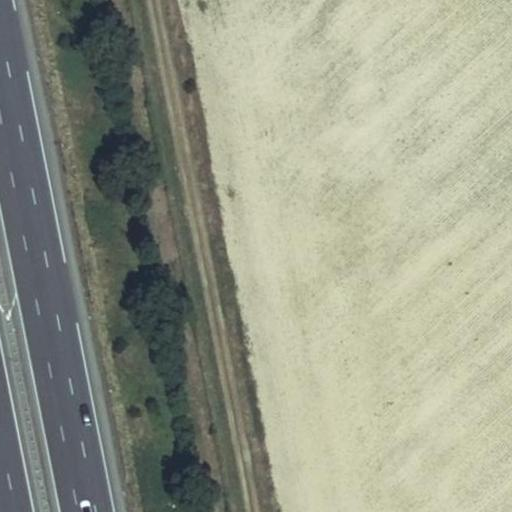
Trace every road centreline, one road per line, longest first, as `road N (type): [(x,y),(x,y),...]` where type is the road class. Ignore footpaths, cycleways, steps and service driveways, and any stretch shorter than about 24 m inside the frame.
road 1 (track): [(260,511),(159,0)]
road 2 (motorway): [(85,511),(0,78)]
